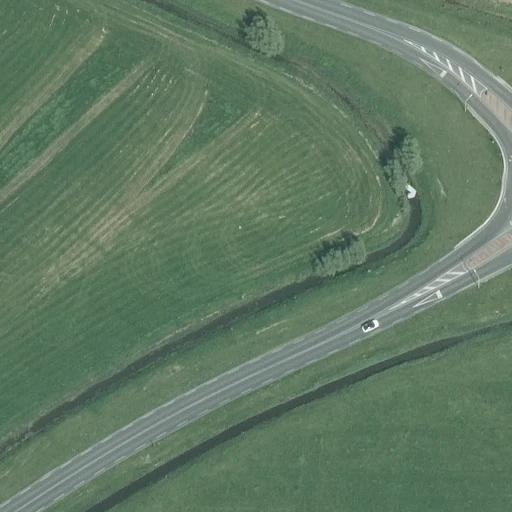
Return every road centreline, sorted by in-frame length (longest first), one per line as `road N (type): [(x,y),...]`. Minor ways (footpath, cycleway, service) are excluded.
road 1 (primary): [(387,310),(172,414),(14,511)]
road 2 (primary): [(341,17),(441,74),(511,145)]
road 3 (primary): [(511,99),(428,42),(341,17)]
road 4 (primary): [(511,216),(387,310)]
road 5 (primary): [(387,310),(433,297),(511,255)]
